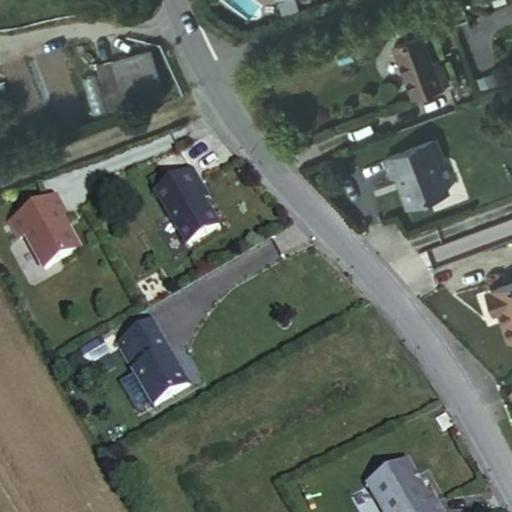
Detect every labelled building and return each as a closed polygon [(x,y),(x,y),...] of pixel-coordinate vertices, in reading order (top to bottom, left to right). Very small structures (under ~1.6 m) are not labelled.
[(421,37),(392,48),(412,97),(447,84),(442,68),(434,71),(421,37)] [(153,70),(148,54),(115,64),(120,82),(153,70)] [(400,192),(407,208),(448,193),(435,160),(440,158),(434,141),(384,160),(391,177),(395,176),(398,185),(400,184),(402,188),(400,192)] [(190,166),(152,189),(184,242),(216,222),(202,198),(193,183),(198,180),(190,166)] [(207,194),(198,180),(193,183),(202,198),(207,194)] [(51,193),(5,219),(14,235),(20,231),(39,266),(76,247),(57,212),(60,210),(51,193)] [(511,281),(491,290),(499,310),(501,309),(511,336),(511,281)] [(491,290),(486,292),(494,312),(499,310),(491,290)] [(501,309),(499,310),(509,337),(511,336),(501,309)] [(150,322),(115,343),(152,406),(187,385),(150,322)] [(406,460),(366,483),(382,511),(439,511),(433,501),(430,503),(406,460)]
